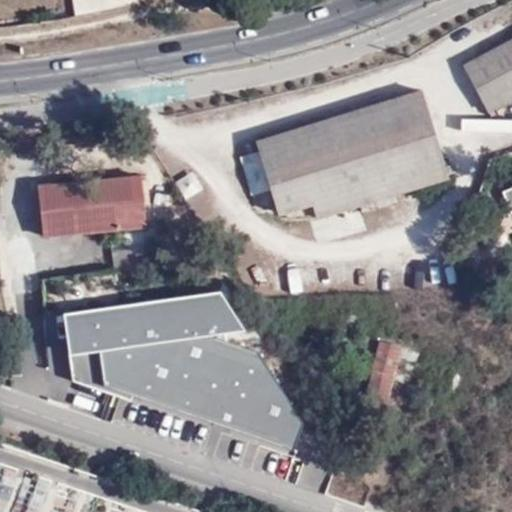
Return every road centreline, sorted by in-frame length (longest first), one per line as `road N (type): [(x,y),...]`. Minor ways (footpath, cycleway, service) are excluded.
road 1 (primary): [(0,80),(183,54),(380,0)]
road 2 (unclassified): [(331,511),(0,394)]
road 3 (unknown): [(219,511),(0,438)]
road 4 (track): [(235,208),(210,166),(155,128),(141,62)]
